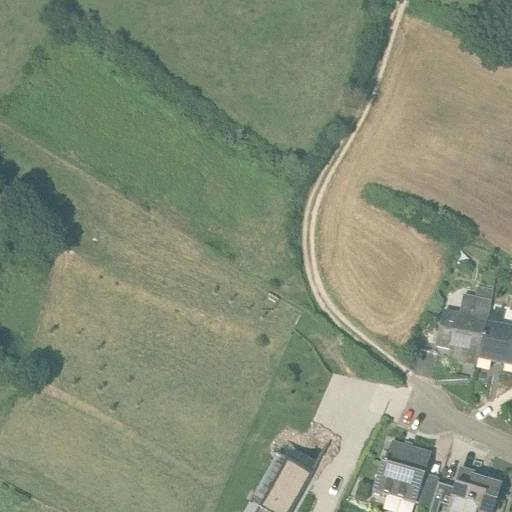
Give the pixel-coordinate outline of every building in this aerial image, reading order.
[(430,314),(414,349),(415,350),(433,354),(434,348),(452,352),(478,357),(486,322),(486,320),(490,302),(493,290),(477,287),(475,299),(471,317),(458,314),(442,310),(441,316),(430,314)] [(511,327),(486,322),(478,357),(477,360),(511,367),(511,327)] [(382,462),(371,493),(388,498),(415,506),(417,499),(423,480),(424,476),(431,455),(391,443),(385,463),(382,462)] [(261,505),(256,511),(290,511),(312,475),(310,474),(305,471),(286,460),(285,461),(261,505)] [(437,485),(432,503),(438,505),(439,505),(448,508),(446,511),(492,511),(493,511),(496,500),(500,489),(481,483),(471,480),(473,476),(459,471),(453,490),(437,485)]
